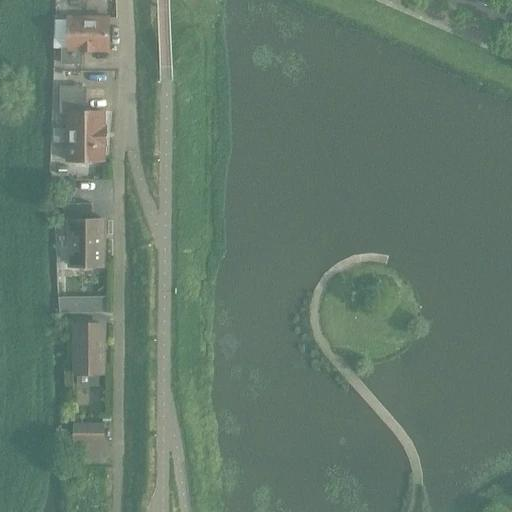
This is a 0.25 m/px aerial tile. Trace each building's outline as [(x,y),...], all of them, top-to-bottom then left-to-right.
[(69,18),(69,49),(63,49),(63,63),(82,64),(82,51),(83,51),(94,51),(110,51),(110,18),(69,18)] [(62,87),(62,113),(68,113),(68,161),(81,161),(81,164),(92,164),(92,162),(105,162),(105,145),(107,145),(107,128),(105,128),(105,112),(86,112),(86,87),(62,87)] [(65,204),(65,222),(71,222),(71,266),(104,266),(104,221),(93,221),(93,204),(65,204)] [(104,325),(76,326),(76,374),(104,373),(104,325)] [(104,424),(75,424),(75,443),(104,443),(104,424)]
